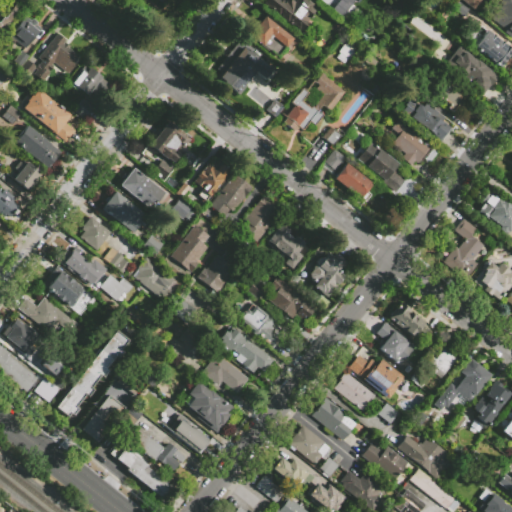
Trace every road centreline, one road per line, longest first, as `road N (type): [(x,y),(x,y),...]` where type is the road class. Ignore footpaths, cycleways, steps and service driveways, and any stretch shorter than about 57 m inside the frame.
road 1 (residential): [(65,0),(511,353)]
road 2 (residential): [(194,511),(511,106)]
road 3 (residential): [(0,279),(220,0)]
road 4 (primary): [(0,416),(119,511)]
